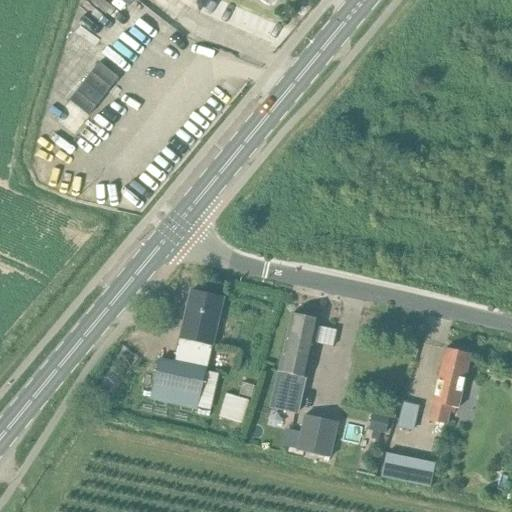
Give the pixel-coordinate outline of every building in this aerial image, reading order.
[(139,0),(126,0),(139,16),(147,10),(139,0)] [(82,138),(126,76),(100,57),(70,99),(77,104),(63,124),(82,138)] [(192,289),(175,362),(159,358),(150,398),(197,408),(206,369),(223,296),(192,289)] [(292,312),(279,372),(270,408),(298,414),(320,318),(292,312)] [(453,413),(454,407),(458,408),(470,353),(445,347),(429,419),(430,419),(426,441),(438,444),(442,422),(446,423),(449,412),(453,413)] [(231,378),(220,417),(242,423),(254,384),(231,378)] [(403,402),(398,424),(416,429),(422,407),(403,402)] [(389,417),(373,414),(369,430),(386,434),(389,417)] [(305,415),(297,449),(330,457),(338,423),(305,415)] [(415,464),(410,484),(428,488),(433,468),(415,464)] [(399,468),(396,480),(408,483),(411,471),(399,468)]
